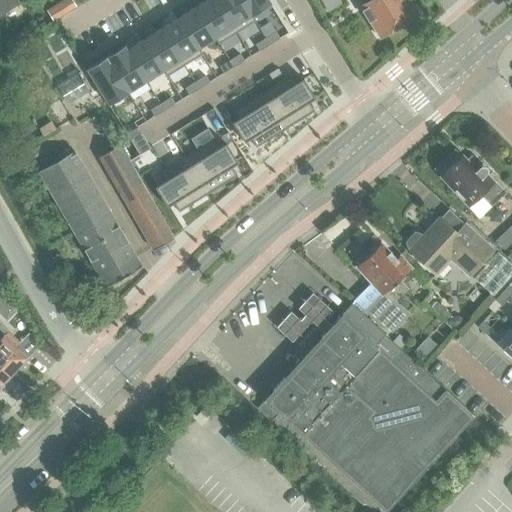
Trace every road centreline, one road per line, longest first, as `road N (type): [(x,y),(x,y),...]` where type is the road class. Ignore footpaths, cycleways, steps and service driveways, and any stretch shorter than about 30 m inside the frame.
road 1 (secondary): [(109,387),(386,130)]
road 2 (secondary): [(372,115),(210,257),(97,372)]
road 3 (residential): [(97,372),(0,220)]
road 4 (secondary): [(0,500),(109,387)]
road 5 (secondary): [(97,372),(0,473)]
road 6 (residential): [(372,115),(297,0)]
